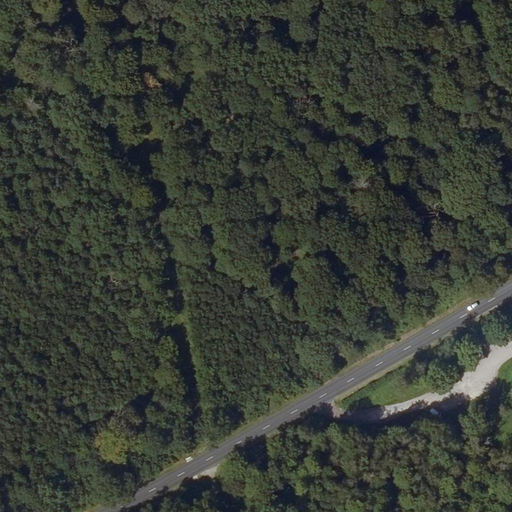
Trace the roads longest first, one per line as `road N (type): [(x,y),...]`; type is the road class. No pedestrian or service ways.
road 1 (track): [(131,0),(197,408),(228,511)]
road 2 (secondary): [(116,511),(511,291)]
